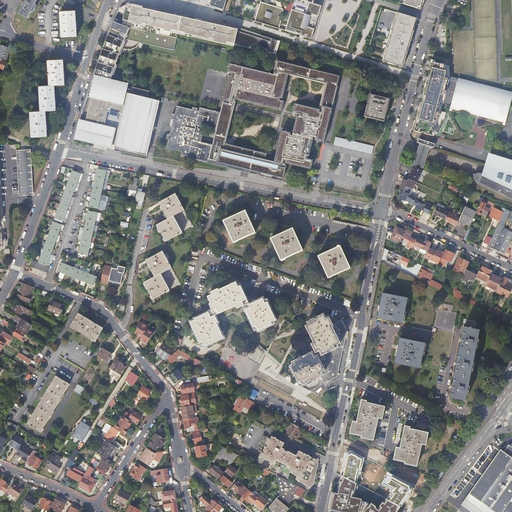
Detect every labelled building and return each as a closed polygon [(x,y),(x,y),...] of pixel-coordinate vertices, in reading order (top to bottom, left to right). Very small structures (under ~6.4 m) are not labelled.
[(30,11),(31,12),(35,6),(36,5),(34,4),(36,0),(25,0),(18,14),(27,18),(30,11)] [(207,0),(206,6),(222,11),(225,0),(207,0)] [(310,40),(320,7),(312,4),(298,0),(293,0),(284,31),(310,40)] [(420,10),(425,0),(403,0),(402,5),(420,10)] [(260,2),(253,22),(278,30),(282,11),(282,10),(281,10),(281,9),(260,2)] [(119,8),(109,35),(124,42),(125,39),(174,51),(178,34),(234,46),(237,31),(238,29),(238,28),(127,3),(119,8)] [(77,11),(60,11),(61,37),(78,36),(77,11)] [(414,25),(415,25),(416,20),(397,14),(395,19),(414,25)] [(406,49),(407,49),(412,34),(411,34),(414,25),(395,19),(394,19),(386,43),(387,44),(387,46),(386,49),(384,48),(382,53),(384,54),(382,62),(400,68),(406,49)] [(260,36),(238,29),(237,31),(260,39),(261,35),(260,35),(260,36)] [(260,39),(237,31),(234,46),(273,54),(276,40),(261,35),(260,39)] [(105,44),(103,49),(105,50),(108,42),(122,48),(124,42),(109,35),(105,44)] [(103,49),(95,76),(109,80),(122,48),(108,42),(105,50),(103,49)] [(0,45),(0,60),(6,62),(10,49),(0,45)] [(30,112),(32,137),(48,136),(47,111),(57,111),(56,86),(66,85),(64,59),(48,60),(49,85),(39,86),(40,111),(30,112)] [(320,106),(334,109),(341,77),(277,61),(275,71),(288,75),(325,84),(320,106)] [(449,66),(432,62),(428,77),(427,82),(427,81),(422,98),(414,131),(434,137),(439,119),(444,121),(446,113),(441,111),(442,107),(442,105),(442,104),(444,97),(450,77),(450,76),(449,66)] [(229,76),(222,101),(229,102),(232,103),(233,99),(236,99),(282,111),(284,102),(280,101),(280,98),(283,99),(288,75),(275,71),(274,74),(229,64),(227,73),(231,74),(231,76),(229,76)] [(95,76),(82,114),(88,115),(87,122),(79,120),(75,139),(111,148),(115,128),(119,129),(115,148),(147,156),(160,101),(148,98),(150,94),(132,89),(131,94),(127,93),(129,85),(109,80),(95,76)] [(451,107),(503,121),(505,121),(509,108),(511,96),(511,93),(459,79),(458,80),(456,80),(457,79),(450,77),(444,97),(442,104),(449,106),(450,103),(452,103),(451,107)] [(365,118),(384,122),(389,100),(370,95),(365,118)] [(320,110),(295,104),(292,114),(292,115),(299,116),(298,118),(297,117),(292,137),(291,136),(290,136),(291,134),(281,132),(274,164),(283,166),(284,162),(286,163),(285,165),(286,165),(311,171),(313,161),(306,160),(307,158),(308,159),(313,139),(315,139),(314,142),(324,143),(334,109),(320,106),(320,110)] [(204,128),(216,131),(220,114),(200,109),(199,112),(197,111),(198,109),(193,108),(192,110),(177,106),(175,115),(172,115),(172,119),(174,120),(170,135),(167,134),(165,140),(168,141),(166,149),(181,153),(180,157),(188,159),(208,164),(213,146),(201,143),(201,141),(202,135),(204,128)] [(348,140),(335,137),(333,145),(372,154),(374,146),(348,140)] [(429,147),(433,148),(435,144),(419,140),(417,144),(419,144),(418,148),(421,149),(426,151),(428,151),(429,147)] [(208,164),(253,174),(283,182),(287,167),(283,166),(274,164),(265,162),(266,157),(267,155),(225,144),(225,145),(225,147),(224,149),(213,146),(208,164)] [(421,149),(418,148),(413,165),(423,168),(428,151),(426,151),(421,149)] [(33,194),(31,149),(17,149),(19,190),(13,190),(13,195),(33,194)] [(511,164),(489,158),(487,157),(485,165),(484,166),(486,167),(484,175),(479,174),(475,174),(473,175),(475,180),(477,182),(479,184),(504,195),(505,192),(508,193),(506,196),(511,198),(511,164)] [(412,166),(407,178),(417,182),(422,171),(412,166)] [(90,202),(89,207),(98,209),(106,171),(97,170),(95,175),(93,174),(92,178),(94,179),(93,187),(90,187),(90,190),(92,190),(90,198),(88,197),(87,201),(90,202)] [(79,178),(80,174),(72,171),(54,218),(66,223),(67,219),(64,218),(67,211),(69,212),(72,206),(69,205),(72,198),(74,199),(76,193),(74,192),(77,184),(79,185),(81,179),(79,178)] [(133,179),(133,181),(132,185),(130,184),(129,188),(128,188),(128,190),(129,191),(128,194),(136,195),(137,192),(138,186),(137,186),(138,180),(133,179)] [(403,180),(400,191),(410,195),(415,183),(408,179),(407,181),(403,180)] [(416,202),(417,199),(410,195),(400,191),(398,196),(401,197),(400,200),(405,202),(409,204),(408,205),(412,207),(413,206),(415,207),(414,210),(420,213),(420,211),(428,215),(433,206),(428,204),(426,207),(416,202)] [(146,194),(137,192),(136,195),(135,201),(143,203),(146,194)] [(173,216),(184,210),(175,193),(159,203),(167,219),(173,216)] [(462,201),(467,203),(471,194),(470,193),(469,196),(461,193),(460,195),(464,197),(462,201)] [(433,214),(445,220),(449,213),(452,205),(440,199),(436,208),(433,214)] [(481,202),(493,208),(494,204),(483,199),(481,202)] [(478,213),(478,214),(481,215),(485,217),(489,210),(485,208),(486,205),(481,203),(477,212),(478,213)] [(459,220),(470,226),(475,216),(476,213),(465,208),(460,219),(459,220)] [(494,208),(489,217),(493,219),(495,220),(499,221),(503,213),(494,208)] [(511,222),(511,212),(505,210),(504,213),(492,239),(489,246),(488,247),(493,249),(491,253),(498,255),(500,252),(509,232),(509,231),(504,229),(508,221),(511,222)] [(83,256),(88,257),(97,213),(88,211),(87,217),(84,216),(83,220),(86,221),(84,229),(81,229),(81,231),(83,232),(81,240),(79,239),(78,242),(81,243),(78,255),(79,255),(79,258),(82,259),(83,256)] [(233,243),(255,233),(245,211),(223,221),(233,243)] [(445,221),(456,227),(459,220),(460,219),(455,217),(455,216),(449,213),(445,220),(445,221)] [(173,216),(167,219),(156,225),(166,242),(182,233),(173,216)] [(46,241),(46,242),(38,263),(33,261),(30,268),(46,274),(50,264),(48,263),(51,255),(53,256),(54,254),(55,252),(55,250),(53,249),(55,242),(58,243),(60,237),(58,235),(60,228),(63,229),(64,226),(53,222),(46,241)] [(401,242),(402,239),(405,232),(397,228),(392,238),(397,240),(401,242)] [(280,261),(302,251),(292,229),(270,239),(280,261)] [(412,249),(413,248),(416,241),(410,239),(412,235),(410,235),(411,233),(406,231),(405,232),(402,239),(404,240),(404,241),(408,243),(407,247),(412,249)] [(511,236),(511,233),(509,232),(500,252),(504,254),(511,236)] [(426,243),(417,239),(416,241),(413,248),(420,250),(419,252),(425,255),(431,244),(426,242),(426,243)] [(339,246),(338,247),(338,245),(335,246),(336,247),(317,256),(327,278),(349,268),(339,246)] [(437,252),(429,249),(424,258),(433,262),(433,260),(439,263),(443,253),(437,251),(437,252)] [(395,253),(389,251),(388,250),(386,260),(398,266),(399,264),(400,265),(401,264),(406,266),(409,260),(395,253)] [(442,259),(451,263),(454,255),(446,251),(442,259)] [(160,274),(171,268),(162,252),(145,261),(154,277),(160,274)] [(453,271),(464,276),(466,271),(469,263),(459,259),(453,271)] [(57,272),(71,278),(74,279),(93,286),(97,278),(91,275),(93,272),(89,270),(88,274),(80,271),(81,267),(79,266),(77,270),(69,267),(71,263),(67,261),(66,265),(63,264),(60,263),(57,272)] [(110,273),(111,269),(111,268),(108,267),(108,268),(104,267),(103,271),(104,271),(102,279),(101,279),(100,283),(106,284),(106,282),(107,283),(108,280),(107,280),(108,272),(110,273)] [(479,272),(477,276),(476,278),(488,283),(493,272),(483,267),(480,272),(479,272)] [(111,269),(110,273),(108,280),(118,283),(118,284),(120,285),(123,274),(124,269),(118,268),(117,271),(115,271),(115,270),(111,269)] [(428,274),(422,271),(421,270),(418,275),(420,276),(418,280),(424,283),(428,274)] [(461,281),(472,286),(476,278),(477,276),(466,271),(464,276),(461,281)] [(160,274),(154,277),(144,283),(153,300),(169,291),(160,274)] [(491,283),(498,286),(503,277),(495,274),(491,283)] [(497,293),(508,298),(511,289),(511,285),(510,285),(511,281),(504,277),(497,293)] [(29,295),(32,287),(23,283),(17,298),(29,302),(32,296),(29,295)] [(441,291),(442,288),(430,283),(429,285),(441,291)] [(241,287),(238,289),(236,284),(219,292),(218,289),(211,293),(212,295),(207,297),(210,304),(209,305),(212,311),(215,317),(236,307),(237,310),(244,307),(245,309),(250,306),(241,287)] [(452,293),(443,288),(442,288),(441,291),(454,297),(458,287),(455,286),(453,291),(452,293)] [(377,319),(403,324),(407,298),(382,294),(377,319)] [(478,304),(466,299),(465,303),(476,308),(478,304)] [(60,315),(64,305),(51,300),(48,309),(60,315)] [(250,306),(245,309),(254,328),(256,327),(259,332),(272,325),(271,323),(276,321),(268,304),(265,305),(263,300),(250,306)] [(29,314),(30,311),(16,303),(12,310),(21,315),(23,311),(29,314)] [(445,304),(444,311),(449,311),(449,315),(456,316),(456,312),(452,312),(452,304),(445,304)] [(495,309),(492,315),(499,319),(502,312),(495,309)] [(215,317),(212,311),(194,319),(195,321),(191,323),(200,343),(203,342),(205,347),(223,339),(217,324),(218,324),(215,317)] [(90,320),(78,313),(71,325),(75,328),(74,329),(91,339),(91,338),(96,340),(103,328),(90,320)] [(27,333),(32,325),(16,315),(13,319),(19,322),(20,323),(20,325),(18,324),(16,327),(27,333)] [(325,317),(311,324),(312,326),(308,328),(317,346),(314,347),(317,353),(321,351),(323,355),(324,356),(336,350),(335,347),(339,345),(331,328),(332,327),(331,324),(329,320),(327,321),(325,317)] [(335,347),(343,347),(346,330),(340,320),(331,324),(332,327),(331,328),(339,345),(335,347)] [(140,324),(138,323),(137,330),(136,332),(138,334),(137,335),(141,337),(140,339),(143,342),(144,341),(147,342),(153,333),(147,328),(140,324)] [(469,328),(463,327),(456,363),(458,366),(457,367),(456,365),(450,398),(465,401),(479,330),(472,329),(472,328),(470,327),(469,328)] [(24,341),(26,338),(26,337),(23,336),(25,333),(17,328),(13,335),(24,341)] [(10,340),(12,336),(3,331),(0,336),(0,338),(10,345),(12,341),(10,340)] [(395,364),(420,369),(425,344),(400,339),(395,364)] [(46,345),(41,354),(43,355),(43,356),(49,347),(46,345)] [(167,359),(175,352),(174,351),(167,347),(166,348),(162,345),(157,353),(160,355),(160,356),(166,360),(167,359)] [(320,376),(326,386),(329,385),(327,381),(337,376),(343,347),(335,347),(336,350),(324,356),(323,355),(318,358),(324,371),(319,374),(320,376)] [(111,353),(103,348),(98,356),(107,361),(111,353)] [(178,350),(175,352),(167,359),(171,364),(176,360),(175,359),(177,357),(178,358),(184,358),(193,362),(194,365),(203,363),(178,350)] [(29,364),(32,360),(19,352),(17,356),(29,364)] [(313,355),(295,363),(297,366),(292,368),(299,381),(301,379),(304,384),(320,376),(319,374),(324,371),(318,358),(315,359),(313,355)] [(120,359),(116,357),(113,362),(116,364),(113,369),(121,374),(126,365),(119,361),(120,359)] [(113,369),(111,373),(118,378),(121,374),(113,369)] [(175,383),(184,377),(178,369),(169,375),(175,383)] [(135,375),(130,372),(125,380),(131,383),(130,384),(133,386),(138,377),(135,375)] [(24,376),(22,380),(23,381),(26,383),(31,376),(28,374),(26,377),(24,376)] [(40,432),(43,428),(49,418),(53,411),(54,411),(59,402),(63,394),(64,394),(70,384),(56,376),(52,383),(41,400),(31,417),(27,424),(40,432)] [(197,377),(189,379),(190,384),(181,385),(183,393),(195,391),(193,383),(195,383),(195,382),(198,381),(197,377)] [(129,398),(127,401),(137,407),(140,403),(142,404),(150,391),(143,386),(138,394),(136,393),(132,399),(131,398),(131,399),(129,398)] [(196,403),(194,392),(188,393),(188,395),(181,396),(182,406),(196,403)] [(240,395),(239,397),(233,409),(235,410),(241,399),(245,401),(243,406),(251,410),(255,403),(240,395)] [(354,428),(352,428),(351,433),(363,436),(370,437),(369,439),(374,440),(379,418),(381,419),(383,411),(385,412),(386,407),(367,402),(368,400),(362,399),(357,421),(355,421),(354,428)] [(182,411),(183,420),(192,418),(197,417),(197,413),(193,413),(193,409),(196,409),(196,405),(184,407),(185,410),(183,411),(182,411)] [(136,412),(134,410),(129,418),(137,424),(142,416),(138,413),(139,412),(136,410),(136,412)] [(120,419),(115,428),(118,430),(124,434),(128,429),(128,428),(129,426),(130,426),(132,422),(123,416),(120,419)] [(199,424),(198,417),(192,418),(183,420),(185,429),(186,429),(187,432),(192,431),(195,431),(194,425),(199,424)] [(77,428),(73,426),(69,433),(82,441),(91,426),(81,421),(77,428)] [(292,423),(286,434),(296,439),(299,435),(297,434),(301,428),(292,423)] [(111,441),(118,430),(115,428),(114,427),(111,426),(104,437),(111,441)] [(413,464),(413,466),(418,467),(423,445),(425,445),(426,438),(428,439),(429,433),(411,429),(411,428),(405,427),(403,438),(405,440),(404,441),(403,440),(401,449),(399,448),(397,456),(395,455),(394,460),(406,463),(413,464)] [(200,431),(199,430),(195,431),(192,431),(194,442),(195,442),(196,446),(203,445),(202,443),(202,440),(200,431)] [(118,448),(113,445),(97,434),(94,439),(101,444),(101,445),(103,446),(98,453),(104,457),(110,461),(118,448)] [(162,444),(164,438),(160,436),(159,437),(155,435),(149,446),(156,449),(158,445),(161,447),(163,444),(162,444)] [(258,458),(242,449),(238,455),(254,463),(264,469),(276,475),(277,475),(289,482),(292,476),(289,475),(290,472),(297,475),(296,479),(296,480),(310,487),(314,479),(311,478),(314,473),(312,472),(318,460),(314,458),(299,451),(296,455),(289,451),(288,451),(287,451),(286,452),(285,451),(284,449),(282,448),(284,443),(271,436),(270,439),(269,438),(263,435),(256,448),(260,451),(260,452),(261,452),(258,458)] [(23,441),(14,436),(10,444),(19,449),(23,441)] [(116,441),(113,445),(118,448),(119,449),(122,445),(116,441)] [(23,443),(16,454),(20,456),(22,457),(21,459),(26,462),(26,461),(33,451),(33,450),(23,443)] [(511,511),(511,446),(509,444),(503,452),(500,450),(461,504),(472,511),(511,511)] [(207,455),(205,445),(203,445),(196,446),(195,447),(197,457),(207,455)] [(225,467),(227,469),(230,465),(238,455),(223,447),(215,457),(217,459),(219,457),(227,464),(225,467)] [(156,454),(154,453),(147,448),(143,453),(144,454),(140,460),(148,465),(156,454)] [(74,460),(79,450),(76,449),(71,458),(74,460)] [(36,453),(33,451),(26,461),(37,468),(42,460),(40,459),(41,456),(39,455),(38,456),(35,454),(36,453)] [(62,458),(53,452),(48,459),(50,460),(45,467),(48,469),(50,467),(53,469),(52,470),(57,473),(60,468),(58,467),(57,466),(59,463),(62,458)] [(78,458),(76,457),(73,461),(69,459),(65,467),(72,468),(78,458)] [(104,475),(112,462),(110,461),(104,457),(101,463),(99,462),(95,469),(104,475)] [(213,464),(211,462),(206,468),(218,479),(223,473),(213,464)] [(262,471),(264,469),(254,463),(252,467),(262,472),(262,471)] [(138,481),(146,469),(138,464),(135,469),(134,470),(133,470),(130,475),(138,481)] [(230,465),(227,469),(225,471),(228,474),(225,477),(223,476),(220,480),(229,487),(232,483),(231,482),(232,481),(230,479),(231,478),(230,478),(231,476),(232,477),(237,471),(230,465)] [(89,466),(83,476),(80,482),(78,486),(91,492),(96,482),(93,481),(95,478),(90,476),(93,468),(89,466)] [(67,474),(80,482),(83,476),(80,474),(81,471),(74,468),(73,470),(72,470),(71,471),(69,470),(67,474)] [(169,481),(167,468),(150,471),(150,476),(161,474),(161,475),(156,476),(158,483),(169,481)] [(274,478),(276,475),(264,469),(262,471),(274,478)] [(277,475),(280,493),(276,498),(289,509),(290,508),(282,502),(284,499),(290,503),(295,497),(294,496),(296,494),(300,496),(301,496),(304,490),(289,482),(277,475)] [(332,492),(327,511),(396,511),(401,506),(398,504),(385,498),(381,508),(369,501),(368,503),(364,501),(364,499),(354,495),(357,490),(358,490),(360,486),(341,475),(337,493),(332,492)] [(6,482),(2,479),(0,482),(0,494),(2,495),(9,485),(6,483),(6,482)] [(17,498),(23,489),(14,482),(8,492),(17,498)] [(235,490),(242,495),(247,489),(240,483),(239,484),(236,482),(230,489),(234,491),(235,490)] [(249,501),(253,504),(258,498),(248,489),(242,497),(248,502),(249,501)] [(131,496),(120,490),(115,499),(126,505),(131,496)] [(161,493),(163,501),(176,499),(174,490),(161,493)] [(32,496),(28,494),(22,504),(32,510),(38,500),(34,498),(31,497),(32,496)] [(206,511),(207,511),(210,511),(217,503),(219,500),(216,497),(214,500),(213,500),(212,501),(203,494),(199,499),(207,506),(206,508),(200,509),(200,511),(206,511)] [(268,502),(260,495),(258,498),(253,504),(258,508),(259,507),(262,509),(268,502)] [(157,508),(158,506),(155,502),(151,497),(147,503),(150,505),(157,508)] [(48,511),(52,502),(43,498),(38,506),(48,511)] [(269,508),(270,509),(274,511),(286,511),(289,509),(276,498),(269,508)] [(60,511),(65,504),(55,499),(51,507),(59,511),(60,511)] [(171,507),(171,511),(178,511),(176,499),(163,501),(162,501),(164,508),(171,507)] [(221,507),(223,504),(219,500),(217,503),(218,504),(211,511),(210,511),(217,511),(219,511),(220,511),(222,511),(224,509),(221,507)]
